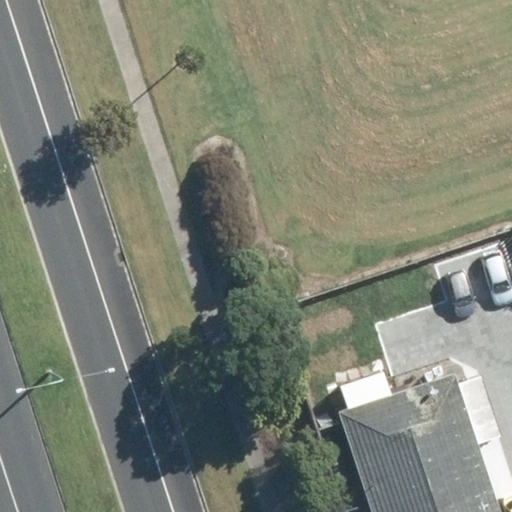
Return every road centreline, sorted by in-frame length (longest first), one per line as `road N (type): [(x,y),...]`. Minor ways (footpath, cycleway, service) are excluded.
road 1 (tertiary): [(0,36),(150,511)]
road 2 (tertiary): [(39,511),(0,395)]
